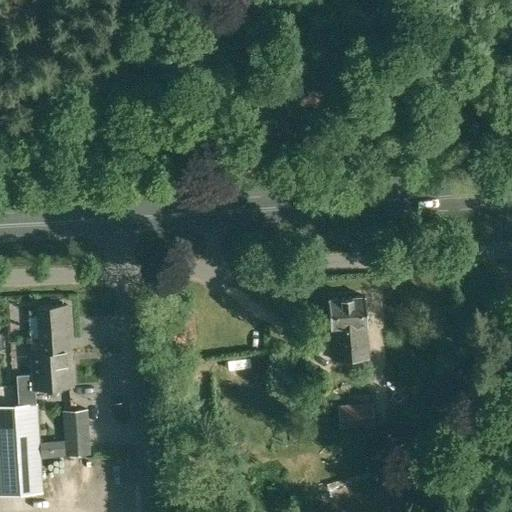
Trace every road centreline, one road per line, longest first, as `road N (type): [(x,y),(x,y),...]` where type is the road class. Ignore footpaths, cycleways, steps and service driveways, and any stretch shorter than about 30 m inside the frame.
road 1 (primary): [(198,217),(511,194)]
road 2 (unclassified): [(511,251),(202,265)]
road 3 (unclassified): [(120,272),(149,511)]
road 4 (track): [(198,217),(200,0)]
road 5 (unclassified): [(120,272),(0,274)]
